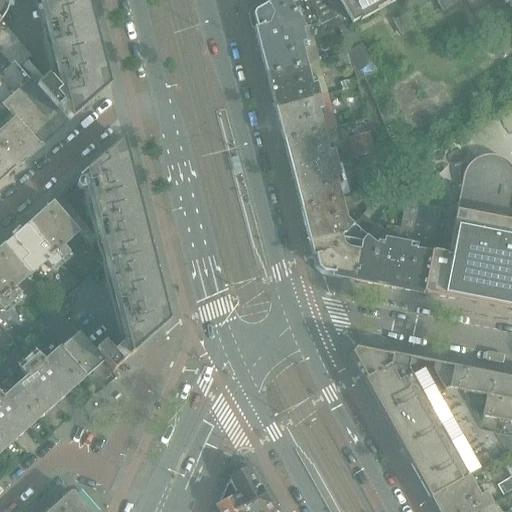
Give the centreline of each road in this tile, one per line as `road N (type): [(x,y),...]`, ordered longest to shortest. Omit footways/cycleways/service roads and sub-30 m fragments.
road 1 (secondary): [(294,321),(205,3)]
road 2 (secondary): [(160,100),(229,349)]
road 3 (residential): [(294,321),(339,311),(511,346)]
road 4 (secondary): [(393,511),(294,321)]
road 5 (residential): [(0,213),(113,113),(160,100)]
road 6 (residential): [(154,491),(59,456),(0,503)]
road 7 (tertiary): [(229,349),(203,380),(154,491)]
road 8 (secondary): [(247,387),(317,511)]
road 9 (tertiary): [(184,504),(247,387)]
